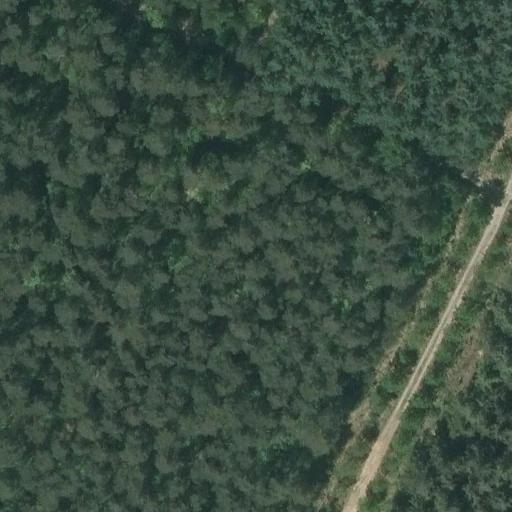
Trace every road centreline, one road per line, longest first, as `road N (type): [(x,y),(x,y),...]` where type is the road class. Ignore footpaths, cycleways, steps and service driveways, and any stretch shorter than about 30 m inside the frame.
road 1 (track): [(116,0),(511,196)]
road 2 (track): [(511,181),(347,511)]
